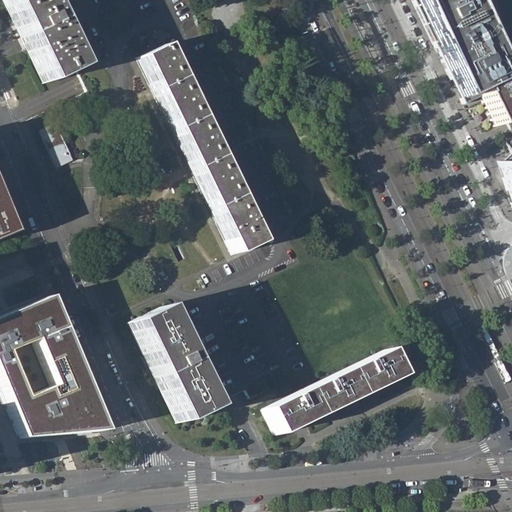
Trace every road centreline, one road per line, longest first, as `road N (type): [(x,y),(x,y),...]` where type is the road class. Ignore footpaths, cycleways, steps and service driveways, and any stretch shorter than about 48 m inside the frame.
road 1 (residential): [(85,226),(178,296),(194,298),(284,260),(165,17)]
road 2 (primary): [(116,511),(437,481),(511,484)]
road 3 (primary): [(303,0),(457,325)]
road 4 (primary): [(482,252),(361,0)]
road 5 (residential): [(511,241),(393,0)]
road 6 (residential): [(165,17),(107,45),(124,83),(90,144),(85,226)]
road 7 (primary): [(413,460),(163,476)]
road 8 (residential): [(54,242),(132,428)]
road 9 (primary): [(457,325),(453,395),(413,460)]
road 10 (residential): [(0,117),(54,242)]
